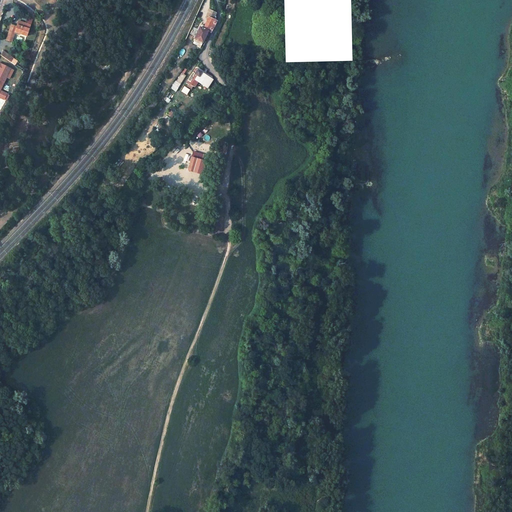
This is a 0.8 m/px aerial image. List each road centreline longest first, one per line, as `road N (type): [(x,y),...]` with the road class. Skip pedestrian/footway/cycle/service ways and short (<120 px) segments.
road 1 (track): [(228,198),(226,254),(169,407),(146,511)]
road 2 (residential): [(216,0),(217,24),(205,51),(232,114),(228,198)]
